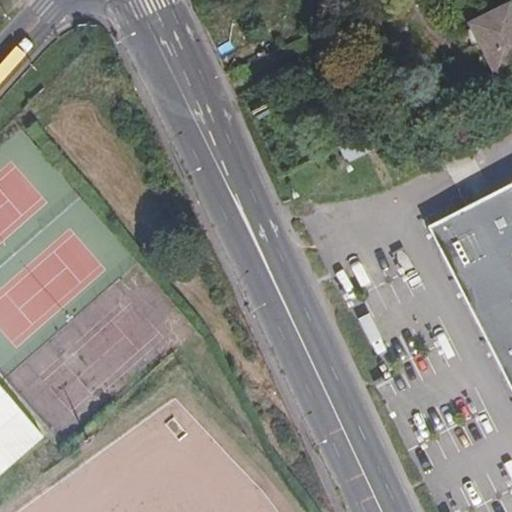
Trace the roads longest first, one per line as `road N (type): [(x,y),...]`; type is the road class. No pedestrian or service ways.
road 1 (secondary): [(396,511),(158,0)]
road 2 (secondary): [(122,0),(356,511)]
